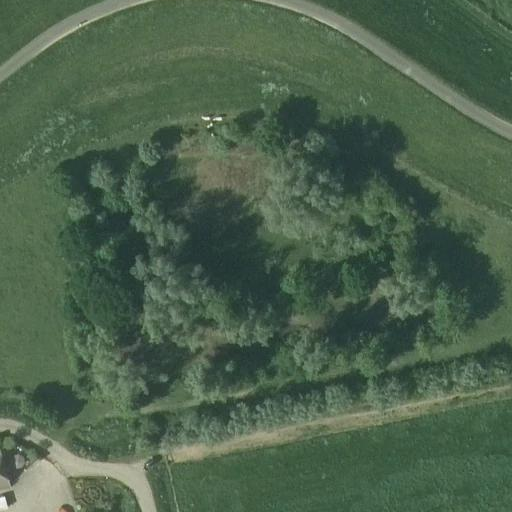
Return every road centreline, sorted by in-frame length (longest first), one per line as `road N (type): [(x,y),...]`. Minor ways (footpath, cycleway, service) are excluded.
road 1 (unclassified): [(511,134),(344,26),(281,0)]
road 2 (unclassified): [(148,511),(135,478),(67,460),(0,424)]
road 3 (unclassified): [(130,0),(75,21),(0,75)]
